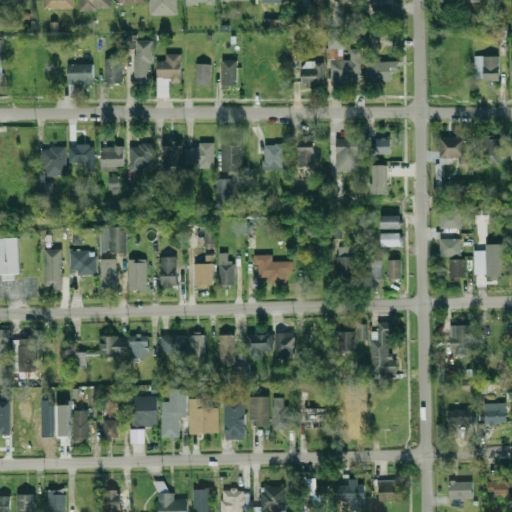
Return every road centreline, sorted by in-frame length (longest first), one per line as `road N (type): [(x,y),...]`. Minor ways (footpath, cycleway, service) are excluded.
road 1 (residential): [(0,310),(511,301)]
road 2 (residential): [(425,511),(417,0)]
road 3 (residential): [(0,461),(511,453)]
road 4 (residential): [(0,115),(511,111)]
